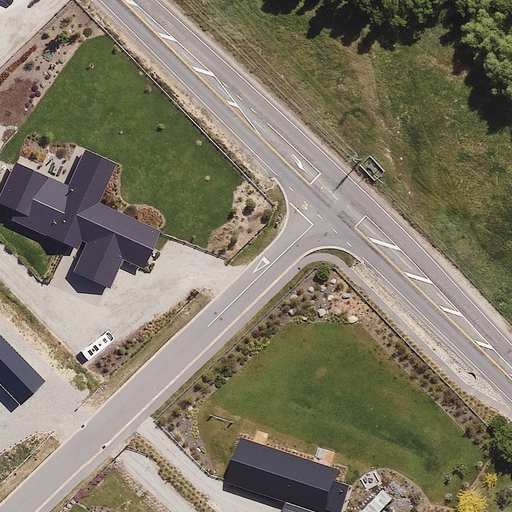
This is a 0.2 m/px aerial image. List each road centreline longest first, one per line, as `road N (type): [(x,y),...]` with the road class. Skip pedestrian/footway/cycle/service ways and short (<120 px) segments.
road 1 (residential): [(13,511),(333,208)]
road 2 (unclassified): [(121,0),(333,208)]
road 3 (unclassified): [(333,208),(511,379)]
